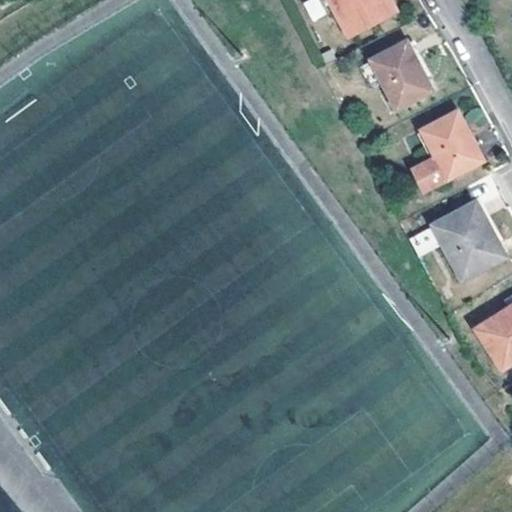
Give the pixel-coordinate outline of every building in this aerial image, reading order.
[(392,0),(332,0),(352,37),(399,11),(392,0)] [(409,43),(375,60),(399,106),(432,89),(409,43)] [(459,112),(425,130),(451,176),(483,157),(459,112)] [(451,176),(425,130),(420,133),(433,158),(417,167),(428,188),(451,176)] [(477,203),(437,224),(465,276),(505,254),(477,203)] [(429,227),(409,237),(418,257),(439,247),(429,227)] [(511,307),(480,328),(504,366),(511,361),(511,295),(506,300),(511,307)]
